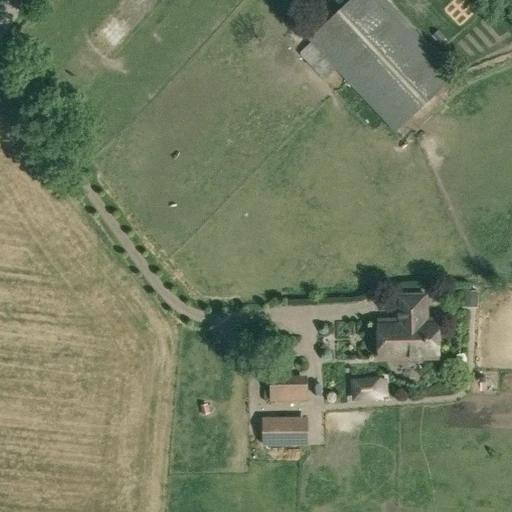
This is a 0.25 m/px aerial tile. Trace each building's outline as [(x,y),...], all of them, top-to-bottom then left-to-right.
[(395,130),(455,74),(384,0),(350,0),(309,39),(395,130)] [(398,295),(398,312),(400,312),(400,320),(380,320),(380,359),(406,358),(409,361),(413,362),(417,362),(420,360),(423,358),(438,357),(437,319),(427,319),(426,294),(398,295)] [(270,401),(308,400),(307,375),(270,376),(270,401)] [(379,396),(387,396),(385,376),(377,376),(379,396)] [(308,416),(263,417),(263,445),(309,444),(308,416)] [(285,457),(286,470),(305,469),(305,455),(285,457)]
